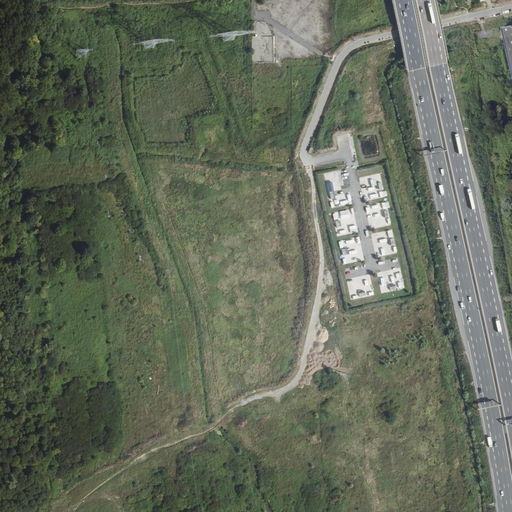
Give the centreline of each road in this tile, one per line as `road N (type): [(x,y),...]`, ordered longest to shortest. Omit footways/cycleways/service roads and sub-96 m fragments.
road 1 (motorway): [(402,0),(509,511)]
road 2 (motorway): [(511,410),(423,0)]
